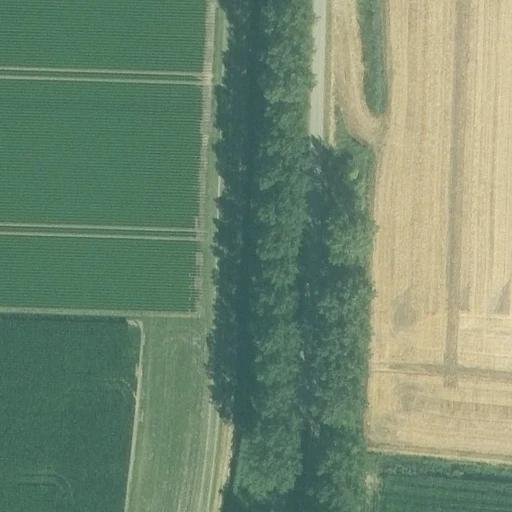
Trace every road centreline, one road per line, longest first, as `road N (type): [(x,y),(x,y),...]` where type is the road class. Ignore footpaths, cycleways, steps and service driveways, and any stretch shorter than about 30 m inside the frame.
road 1 (unclassified): [(272,511),(307,378),(319,0)]
road 2 (track): [(303,511),(307,378)]
